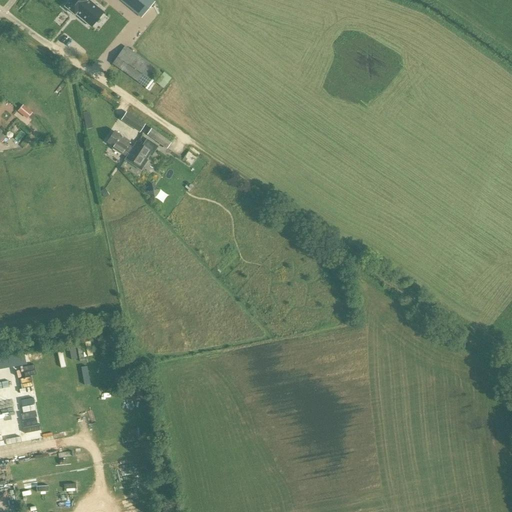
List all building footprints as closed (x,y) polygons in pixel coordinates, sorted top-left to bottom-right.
[(68,0),(63,7),(75,16),(76,15),(88,25),(101,9),(89,0),(68,0)] [(123,0),(142,16),(154,2),(150,0),(123,0)] [(146,88),(158,70),(124,46),(111,65),(146,88)] [(163,89),(171,79),(164,73),(156,83),(163,89)] [(27,119),(32,113),(23,105),(17,112),(27,119)] [(141,129),(144,124),(127,113),(124,118),(141,129)] [(166,148),(170,143),(151,129),(147,135),(156,141),(166,148)] [(128,154),(136,142),(135,142),(132,147),(128,144),(130,141),(113,131),(107,142),(112,146),(111,148),(121,154),(123,151),(127,154),(125,157),(126,157),(128,154)] [(128,154),(126,157),(140,166),(150,151),(136,142),(128,154)] [(40,484),(36,485),(37,490),(50,489),(49,483),(56,482),(55,476),(39,477),(40,484)]
